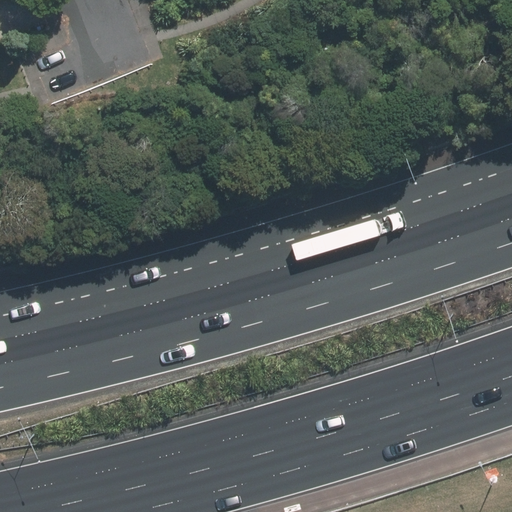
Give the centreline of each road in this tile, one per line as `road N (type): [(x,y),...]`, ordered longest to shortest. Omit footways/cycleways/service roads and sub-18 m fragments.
road 1 (motorway): [(0,364),(209,314),(511,219)]
road 2 (motorway): [(511,351),(318,413),(0,496)]
